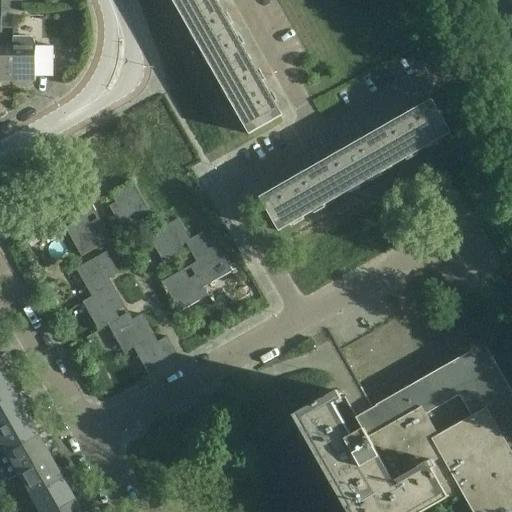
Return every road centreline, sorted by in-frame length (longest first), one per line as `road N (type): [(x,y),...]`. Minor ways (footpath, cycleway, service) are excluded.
road 1 (residential): [(303,315),(226,181),(316,130)]
road 2 (residential): [(93,434),(303,315)]
road 3 (residential): [(109,0),(118,60),(106,90),(0,158)]
road 4 (residential): [(93,434),(0,260)]
road 5 (residential): [(303,315),(465,225)]
road 6 (residential): [(241,0),(316,130)]
road 7 (residential): [(316,130),(428,68)]
